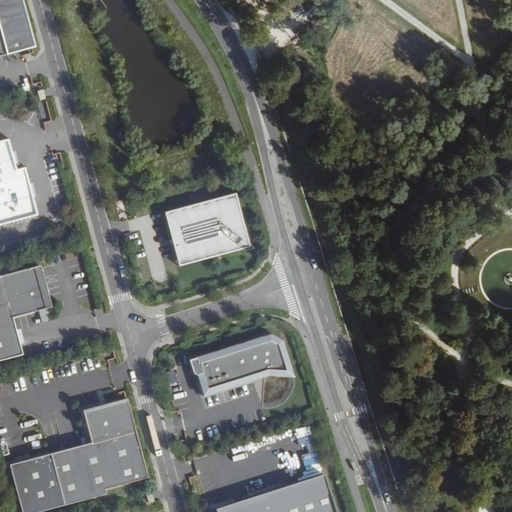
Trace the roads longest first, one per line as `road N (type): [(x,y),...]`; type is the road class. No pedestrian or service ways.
road 1 (unclassified): [(132,335),(38,0)]
road 2 (secondary): [(310,279),(248,81),(205,0)]
road 3 (secondary): [(387,511),(310,279)]
road 4 (unclassified): [(310,279),(132,335)]
road 5 (unclassified): [(177,511),(132,335)]
